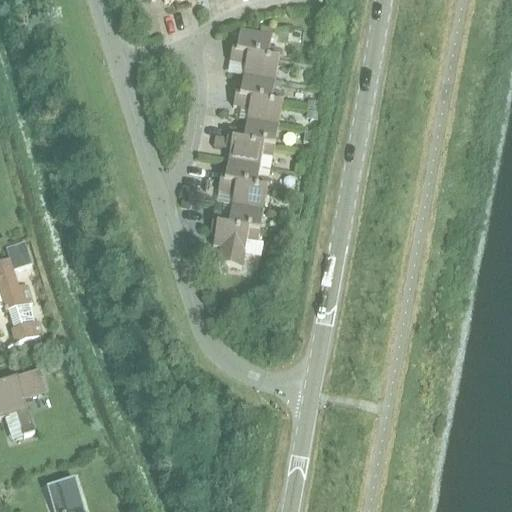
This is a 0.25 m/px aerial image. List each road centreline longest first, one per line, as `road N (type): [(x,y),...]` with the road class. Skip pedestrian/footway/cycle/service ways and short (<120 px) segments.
road 1 (tertiary): [(311,392),(382,0)]
road 2 (residential): [(311,392),(251,379),(207,344),(159,203)]
road 3 (residential): [(159,203),(184,173),(198,122),(195,51)]
road 4 (residential): [(159,203),(115,62)]
road 5 (tertiary): [(289,511),(311,392)]
